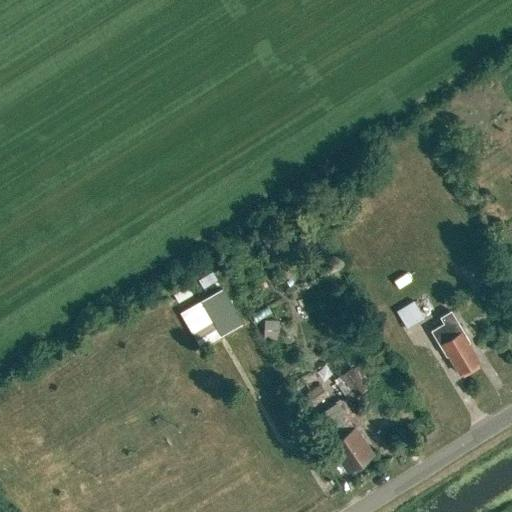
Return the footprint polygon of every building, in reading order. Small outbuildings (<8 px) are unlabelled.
[(473,261),(462,267),(468,277),(479,271),(473,261)] [(172,294),(177,303),(191,294),(186,286),(172,294)] [(199,301),(219,336),(241,324),(221,288),(199,301)] [(397,310),(407,327),(425,317),(415,299),(397,310)] [(459,373),(479,361),(468,343),(469,340),(462,330),(450,309),(439,316),(442,322),(430,329),(446,356),(449,356),(459,373)] [(263,320),(263,339),(274,340),(275,321),(263,320)] [(354,395),(366,388),(351,366),(340,374),(341,375),(351,391),(354,395)] [(351,391),(341,375),(333,380),(343,396),(351,391)] [(313,404),(327,396),(319,383),(305,392),(313,404)] [(336,403),(348,421),(356,415),(350,407),(354,405),(347,395),(336,403)] [(348,470),(369,456),(360,442),(362,441),(336,403),(323,412),(328,419),(324,422),(336,439),(330,443),(348,470)]
